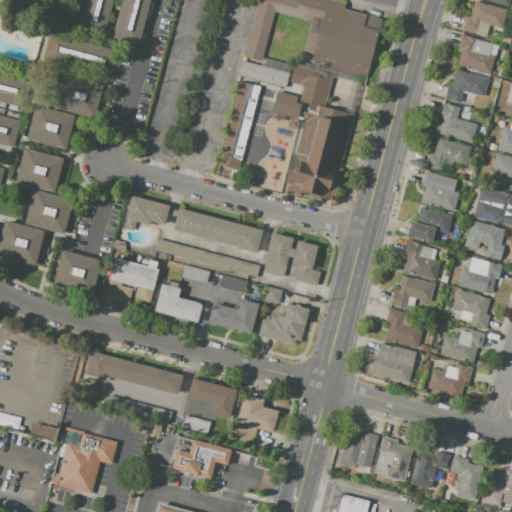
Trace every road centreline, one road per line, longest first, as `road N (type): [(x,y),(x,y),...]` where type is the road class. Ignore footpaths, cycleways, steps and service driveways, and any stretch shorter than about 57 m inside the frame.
road 1 (residential): [(511,433),(0,293)]
road 2 (secondary): [(425,20),(309,447)]
road 3 (residential): [(369,236),(110,163)]
